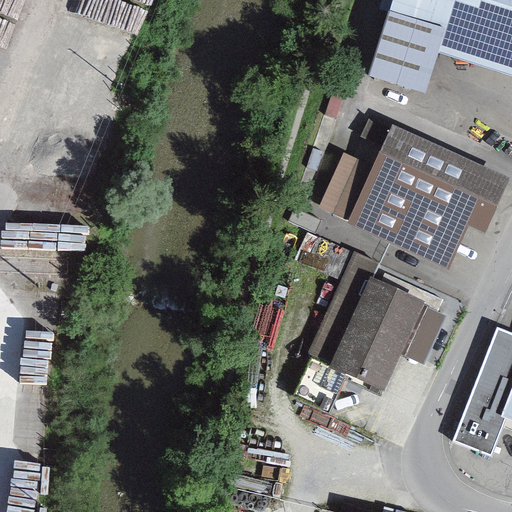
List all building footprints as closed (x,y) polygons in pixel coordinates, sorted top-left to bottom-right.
[(511,0),(397,0),(372,80),(425,97),(439,51),(511,73),(511,0)] [(395,137),(355,224),(447,266),(466,224),(483,232),(504,187),(395,137)] [(346,159),(321,216),(350,228),(374,171),(346,159)] [(418,310),(369,288),(377,270),(356,261),(310,360),(380,392),(418,310)] [(52,379),(53,327),(27,326),(26,378),(52,379)] [(511,341),(499,336),(456,442),(493,457),(507,423),(511,424),(511,341)] [(19,457),(46,457),(47,385),(20,384),(19,457)] [(11,511),(38,511),(45,466),(19,463),(11,511)]
